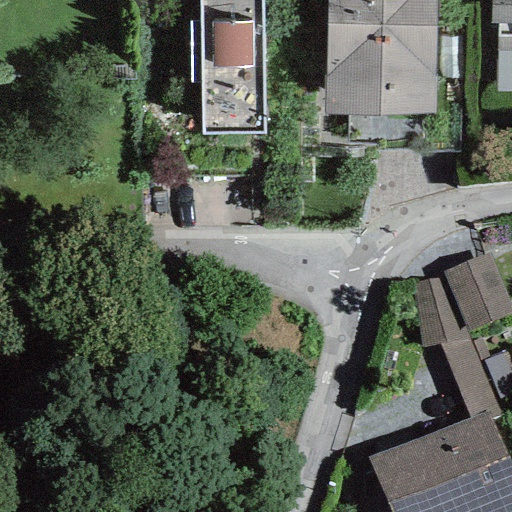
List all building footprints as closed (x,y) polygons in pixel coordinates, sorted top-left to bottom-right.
[(261,0),(199,0),(201,135),(263,134),(261,0)] [(326,0),(324,116),(433,119),(435,0),(326,0)] [(511,0),(489,0),(489,24),(511,24),(511,0)] [(445,277),(467,333),(511,314),(511,304),(491,253),(443,272),(445,277)] [(445,277),(411,284),(420,347),(438,344),(470,338),(467,333),(445,277)] [(488,410),(491,419),(501,415),(479,361),(471,342),(470,338),(438,344),(469,418),(488,410)] [(480,339),(471,342),(479,361),(488,357),(480,339)] [(511,376),(502,353),(483,362),(499,400),(511,394),(511,376)] [(469,418),(369,457),(391,511),(511,511),(511,471),(491,419),(488,410),(469,418)]
